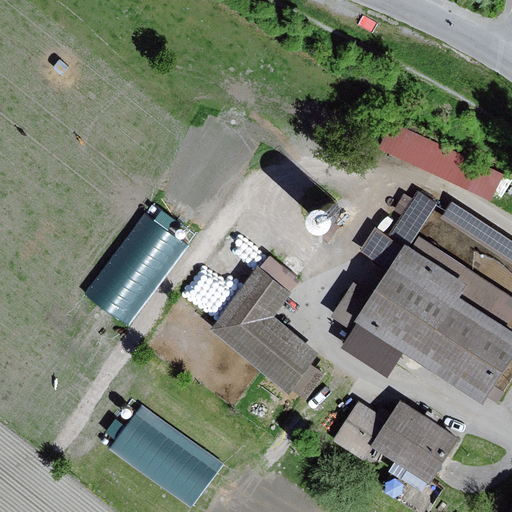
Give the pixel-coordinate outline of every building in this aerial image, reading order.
[(503,170),(392,124),(381,149),(492,196),(503,170)] [(439,202),(420,189),(414,198),(403,191),(393,206),(404,213),(389,236),(404,246),(409,239),(413,242),(439,202)] [(511,236),(454,199),(442,216),(511,262),(511,236)] [(488,399),(511,362),(511,322),(465,292),(472,280),(413,242),(409,239),(404,246),(375,291),(356,279),(334,312),(356,326),(344,344),(391,374),(409,347),(488,399)] [(301,282),(268,256),(212,326),(306,401),(327,374),(313,362),(322,350),(277,313),(301,282)] [(462,436),(403,398),(390,418),(359,399),(333,439),(366,460),(376,445),(399,460),(382,488),(418,511),(429,511),(445,487),(434,480),(462,436)]
